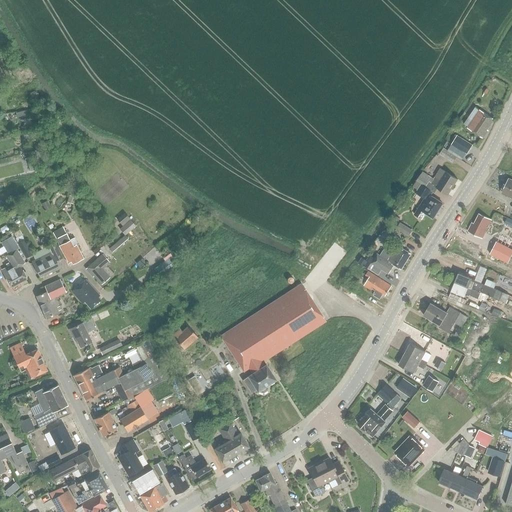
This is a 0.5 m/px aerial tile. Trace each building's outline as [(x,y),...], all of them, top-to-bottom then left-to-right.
[(493,120),(481,111),(469,128),(483,138),(487,131),(486,130),(493,120)] [(464,143),(466,140),(457,135),(451,145),(453,146),(458,149),(465,153),(469,146),(464,143)] [(444,157),(448,151),(444,148),(440,154),(444,157)] [(423,172),(417,181),(416,183),(421,186),(422,185),(431,191),(435,193),(438,188),(448,195),(458,180),(441,169),(434,179),(423,172)] [(74,177),(79,185),(84,182),(78,173),(74,177)] [(511,180),(509,179),(508,181),(507,180),(505,185),(506,185),(503,193),(511,197),(511,180)] [(431,191),(422,185),(421,186),(416,183),(413,187),(418,190),(416,193),(425,199),(414,215),(423,220),(426,214),(433,219),(443,203),(429,195),(431,191)] [(67,202),(73,204),(75,197),(69,195),(67,202)] [(118,220),(122,225),(130,219),(126,213),(118,220)] [(468,231),(483,239),(492,220),(480,214),(474,224),(472,223),(468,231)] [(505,224),(511,227),(511,220),(502,215),(496,228),(501,231),(505,224)] [(136,227),(130,220),(120,229),(125,235),(136,227)] [(396,229),(409,237),(413,230),(400,223),(396,229)] [(56,239),(66,234),(63,227),(53,233),(56,239)] [(109,249),(112,253),(128,240),(125,236),(109,249)] [(12,237),(1,243),(3,247),(0,248),(0,255),(6,252),(8,255),(6,256),(11,265),(1,270),(11,288),(27,279),(26,277),(28,276),(26,272),(24,273),(20,266),(25,263),(17,250),(19,249),(12,237)] [(18,243),(26,258),(32,255),(25,240),(18,243)] [(76,245),(74,246),(71,240),(60,246),(69,264),(72,262),(73,265),(84,259),(76,245)] [(511,255),(511,249),(508,248),(498,242),(497,242),(490,255),(508,264),(511,255)] [(62,258),(55,243),(49,246),(52,252),(33,262),(41,277),(60,268),(56,261),(62,258)] [(401,269),(411,254),(398,246),(391,256),(388,261),(380,255),(378,254),(375,259),(370,256),(367,260),(362,257),(358,264),(364,267),(364,266),(379,275),(382,270),(389,274),(394,265),(401,269)] [(383,251),(380,255),(388,261),(391,256),(383,251)] [(110,262),(103,254),(86,269),(93,277),(94,276),(102,285),(114,274),(106,265),(110,262)] [(155,268),(161,275),(176,264),(174,261),(175,260),(172,256),(155,268)] [(368,271),(366,276),(369,278),(364,286),(372,291),(373,289),(375,291),(373,295),(380,300),(383,295),(386,296),(392,286),(368,271)] [(493,297),(496,290),(472,280),(472,279),(459,273),(455,282),(481,293),(481,292),(493,297)] [(66,292),(61,279),(45,286),(48,292),(37,296),(47,319),(62,312),(55,296),(66,292)] [(100,296),(86,280),(72,292),(83,304),(85,302),(91,309),(101,300),(98,298),(100,296)] [(478,298),(481,293),(455,282),(451,291),(465,297),(466,293),(478,298)] [(326,321),(302,284),(221,336),(244,372),(249,369),(253,374),(248,377),(257,390),(258,391),(259,391),(259,392),(263,393),(267,390),(268,386),(267,385),(276,380),(266,365),(264,366),(262,363),(326,321)] [(509,295),(497,290),(493,298),(511,305),(511,297),(509,296),(509,295)] [(480,302),(477,308),(485,312),(487,305),(480,302)] [(450,307),(447,313),(431,303),(424,316),(440,325),(439,327),(448,333),(454,323),(461,327),(467,317),(450,307)] [(96,329),(91,319),(69,330),(74,339),(76,338),(80,348),(92,342),(87,333),(96,329)] [(172,336),(184,349),(198,338),(188,327),(182,332),(180,329),(172,336)] [(450,336),(459,341),(465,331),(459,328),(455,335),(452,333),(450,336)] [(166,345),(161,338),(153,344),(159,351),(166,345)] [(99,349),(102,355),(122,346),(119,339),(99,349)] [(168,379),(148,340),(134,347),(140,359),(132,363),(135,370),(124,375),(120,367),(108,373),(109,373),(101,377),(96,367),(91,369),(90,368),(74,376),(86,402),(103,393),(102,392),(114,385),(123,401),(134,396),(168,379)] [(26,355),(21,343),(10,348),(21,372),(26,370),(30,379),(48,371),(38,349),(26,355)] [(426,366),(428,363),(421,359),(426,352),(411,344),(405,354),(426,366)] [(424,369),(426,366),(405,354),(399,365),(414,373),(418,366),(424,369)] [(440,360),(436,367),(443,370),(446,363),(440,360)] [(440,382),(429,375),(423,385),(433,392),(440,382)] [(257,390),(248,377),(243,380),(251,393),(257,390)] [(396,389),(410,398),(417,388),(403,378),(396,389)] [(384,420),(392,411),(402,399),(386,384),(377,394),(388,404),(378,415),(371,409),(371,410),(368,410),(365,413),(366,416),(365,417),(359,424),(366,430),(373,436),(386,422),(384,420)] [(68,406),(58,386),(44,393),(42,389),(34,393),(39,401),(38,401),(43,411),(34,415),(40,428),(56,419),(53,413),(68,406)] [(202,386),(194,391),(197,396),(205,391),(202,386)] [(127,432),(148,419),(134,396),(124,401),(128,405),(128,406),(122,410),(126,416),(120,420),(127,432)] [(227,411),(232,421),(238,417),(233,407),(227,411)] [(420,422),(408,411),(402,418),(414,428),(420,422)] [(117,430),(108,412),(95,419),(103,436),(117,430)] [(34,429),(30,418),(19,422),(24,434),(34,429)] [(159,422),(164,431),(168,429),(163,420),(159,422)] [(198,437),(190,423),(185,427),(193,440),(198,437)] [(237,435),(230,423),(219,429),(226,442),(215,449),(222,463),(249,447),(241,433),(237,435)] [(75,447),(64,424),(49,431),(53,439),(49,441),(52,448),(56,445),(61,455),(75,447)] [(480,445),(487,448),(493,437),(479,430),(476,436),(483,439),(480,445)] [(0,436),(0,443),(6,457),(11,455),(16,466),(27,462),(21,448),(15,451),(7,433),(0,436)] [(400,450),(412,461),(421,452),(422,453),(429,447),(416,434),(400,450)] [(470,445),(464,439),(453,450),(464,456),(470,445)] [(118,457),(129,476),(143,468),(135,453),(139,451),(133,440),(121,446),(125,453),(118,457)] [(477,451),(483,454),(486,448),(480,445),(477,451)] [(179,446),(174,449),(176,454),(182,451),(179,446)] [(169,447),(162,451),(166,458),(173,454),(169,447)] [(99,466),(91,450),(48,472),(52,481),(67,473),(68,474),(78,469),(82,475),(99,466)] [(46,462),(49,468),(62,462),(58,455),(46,462)] [(196,476),(197,477),(211,469),(205,459),(196,464),(191,455),(186,458),(184,455),(179,458),(186,470),(185,470),(190,479),(196,476)] [(335,479),(336,482),(338,486),(348,480),(340,464),(334,467),(330,458),(319,464),(328,482),(335,479)] [(500,477),(505,462),(494,458),(489,473),(500,477)] [(34,461),(27,464),(31,472),(37,469),(34,461)] [(153,466),(159,477),(168,472),(162,461),(153,466)] [(322,485),(328,482),(319,464),(308,469),(313,478),(307,481),(315,497),(325,492),(322,485)] [(471,470),(472,468),(467,466),(463,477),(459,475),(458,476),(456,475),(451,487),(461,492),(471,470)] [(459,475),(461,469),(457,467),(454,473),(445,469),(439,482),(451,487),(456,475),(458,476),(459,475)] [(180,472),(178,473),(175,468),(168,472),(171,477),(167,479),(176,495),(183,491),(184,492),(188,489),(188,488),(189,487),(180,472)] [(160,482),(153,469),(132,481),(139,494),(160,482)] [(468,477),(471,470),(461,492),(478,499),(483,486),(477,483),(478,481),(468,477)] [(108,488),(99,472),(85,480),(76,485),(75,482),(68,485),(78,504),(94,496),(108,488)] [(276,484),(270,473),(263,476),(263,477),(255,481),(261,492),(265,490),(268,496),(269,495),(277,511),(297,511),(296,509),(291,511),(277,483),(276,484)] [(169,493),(163,483),(140,496),(149,511),(164,504),(158,495),(160,494),(162,497),(169,493)] [(9,497),(14,492),(10,487),(5,492),(9,497)] [(78,508),(68,491),(52,499),(59,511),(101,511),(100,510),(106,506),(100,495),(81,505),(82,506),(78,508)] [(22,494),(17,499),(20,502),(25,497),(22,494)] [(239,511),(231,498),(210,510),(211,511),(239,511)] [(241,504),(245,511),(255,511),(249,500),(241,504)]
